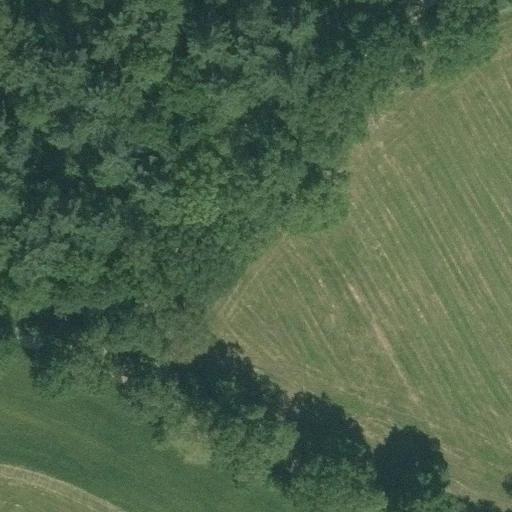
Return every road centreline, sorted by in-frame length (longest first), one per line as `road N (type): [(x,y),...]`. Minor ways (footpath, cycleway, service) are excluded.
road 1 (track): [(111,369),(196,227),(427,0)]
road 2 (track): [(406,511),(268,455),(111,369)]
